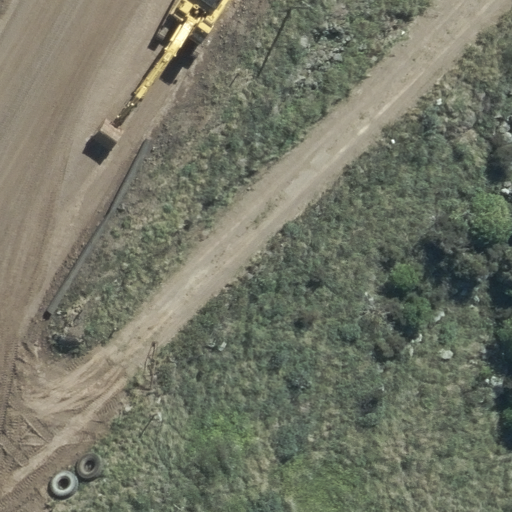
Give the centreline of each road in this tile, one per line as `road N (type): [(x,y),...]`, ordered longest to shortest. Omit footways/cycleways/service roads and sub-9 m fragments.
road 1 (track): [(0,440),(51,402),(466,0)]
road 2 (track): [(0,183),(99,0)]
